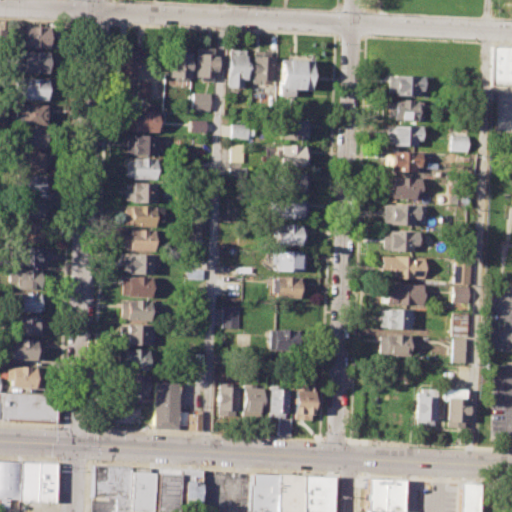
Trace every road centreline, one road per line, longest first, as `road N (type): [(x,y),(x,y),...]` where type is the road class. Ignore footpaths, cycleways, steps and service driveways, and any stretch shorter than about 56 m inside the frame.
road 1 (residential): [(511,32),(0,6)]
road 2 (residential): [(336,458),(352,0)]
road 3 (secondary): [(91,0),(75,445)]
road 4 (secondary): [(75,445),(511,467)]
